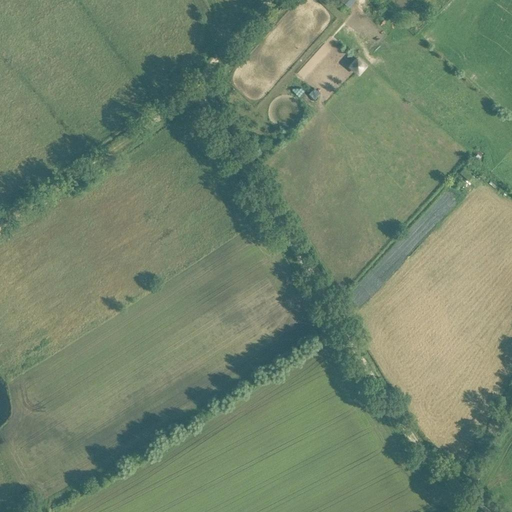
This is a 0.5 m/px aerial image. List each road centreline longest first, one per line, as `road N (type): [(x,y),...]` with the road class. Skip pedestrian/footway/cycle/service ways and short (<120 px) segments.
road 1 (track): [(489,511),(421,447),(362,366),(197,92),(227,47)]
road 2 (track): [(197,92),(0,232)]
